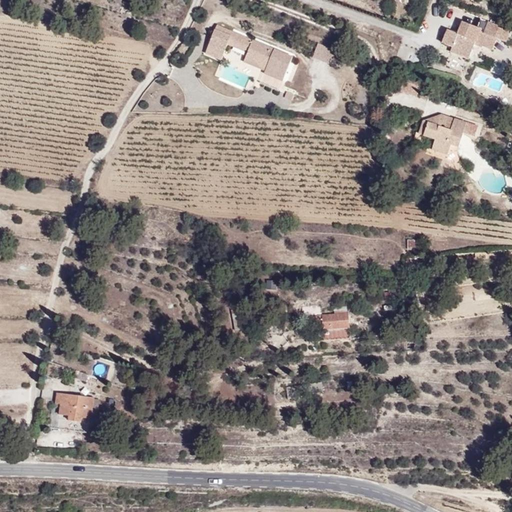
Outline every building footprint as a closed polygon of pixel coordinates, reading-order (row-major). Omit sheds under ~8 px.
[(497,56),(511,37),(511,28),(475,23),(450,26),(446,41),(463,68),(497,56)] [(299,55),(223,24),(205,60),(298,96),(299,55)] [(336,50),(320,44),(315,56),(331,63),(336,50)] [(425,82),(408,76),(402,91),(419,97),(425,82)] [(488,126),(435,114),(423,152),(461,169),(488,126)] [(276,278),(264,278),(264,289),(276,289),(276,278)] [(349,310),(321,312),(323,339),(347,337),(347,325),(350,325),(349,310)] [(100,401),(60,394),(52,420),(92,425),(100,401)]
